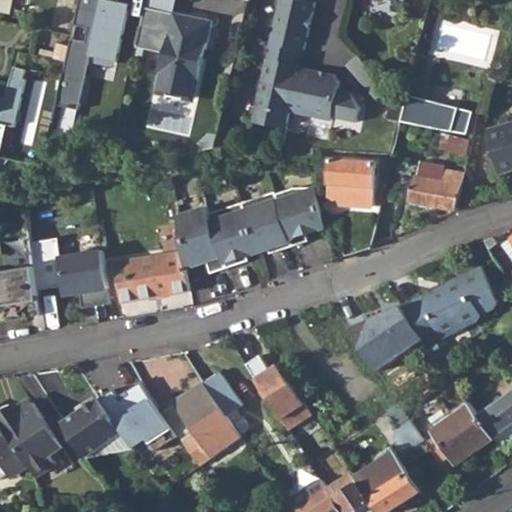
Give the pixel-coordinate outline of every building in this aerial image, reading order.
[(84,0),(73,54),(62,104),(86,109),(96,61),(122,68),(135,2),(126,0),(84,0)] [(308,50),(318,2),(308,0),(282,0),(274,43),(303,49),(308,50)] [(216,20),(148,6),(140,46),(169,52),(162,87),(200,96),(208,58),(203,57),(205,47),(210,48),(216,20)] [(300,67),(303,49),(274,43),(271,58),(293,62),(296,66),(300,67)] [(57,58),(71,61),(73,54),(58,51),(57,58)] [(47,92),(31,162),(48,166),(62,104),(71,61),(57,58),(54,57),(47,92)] [(293,62),(271,58),(258,117),(288,124),(294,120),(296,110),(337,118),(338,115),(363,120),(366,105),(357,92),(344,89),(345,84),(340,75),(300,67),(296,66),(293,62)] [(23,161),(31,162),(47,92),(39,91),(23,161)] [(484,113),(412,95),(406,120),(479,132),(484,113)] [(0,154),(6,155),(12,123),(0,120),(0,154)] [(511,122),(490,129),(502,173),(511,170),(511,122)] [(443,149),(469,154),(472,135),(445,131),(443,149)] [(335,159),(333,202),(378,205),(380,161),(335,159)] [(417,176),(411,200),(459,209),(467,176),(446,171),(447,166),(424,161),(420,177),(417,176)] [(329,227),(326,218),(323,195),(322,186),(296,188),(276,194),(294,246),(310,241),(308,234),(329,227)] [(294,246),(276,194),(275,192),(242,203),(258,250),(275,244),(278,252),(294,246)] [(208,214),(226,269),(244,262),(242,256),(258,250),(242,203),(208,214)] [(226,269),(208,214),(205,207),(179,216),(185,252),(188,268),(206,262),(210,274),(226,269)] [(343,226),(347,256),(374,247),(378,230),(343,226)] [(511,237),(502,245),(511,257),(511,237)] [(103,248),(60,256),(66,294),(93,290),(94,295),(111,292),(103,248)] [(117,263),(123,302),(192,291),(188,268),(185,252),(117,263)] [(0,301),(41,295),(36,265),(0,271),(0,301)] [(484,269),(403,304),(427,340),(442,362),(454,355),(443,338),(479,322),(481,316),(495,310),(499,302),(484,269)] [(427,340),(403,304),(356,335),(379,371),(427,340)] [(315,413),(280,363),(271,369),(262,355),(248,363),(291,429),(315,413)] [(464,370),(454,355),(442,362),(453,378),(464,370)] [(206,382),(228,415),(244,404),(222,372),(206,382)] [(176,401),(195,433),(184,441),(201,467),(243,438),(228,415),(206,382),(176,401)] [(115,388),(98,399),(121,432),(135,454),(146,447),(149,451),(177,431),(163,410),(150,391),(127,406),(115,388)] [(494,438),(511,425),(511,391),(479,416),(494,438)] [(100,395),(64,419),(87,454),(121,432),(98,399),(100,395)] [(458,463),(494,438),(479,416),(468,399),(446,414),(443,409),(430,418),(436,428),(434,430),(438,434),(451,454),(458,463)] [(62,446),(33,401),(20,410),(17,404),(0,415),(0,420),(28,465),(34,473),(55,459),(51,453),(62,446)] [(163,410),(184,441),(195,433),(176,401),(163,410)] [(425,441),(403,407),(392,415),(404,432),(401,434),(400,442),(403,447),(407,453),(425,441)] [(0,476),(9,471),(11,475),(28,465),(0,420),(0,476)] [(426,442),(439,462),(451,454),(438,434),(426,442)] [(398,450),(402,457),(407,453),(403,447),(398,450)] [(388,511),(425,490),(402,457),(398,450),(357,475),(374,501),(381,511),(388,511)] [(381,511),(374,501),(357,475),(353,470),(329,487),(345,511),(381,511)] [(296,511),(345,511),(329,487),(323,478),(288,500),(296,511)]
